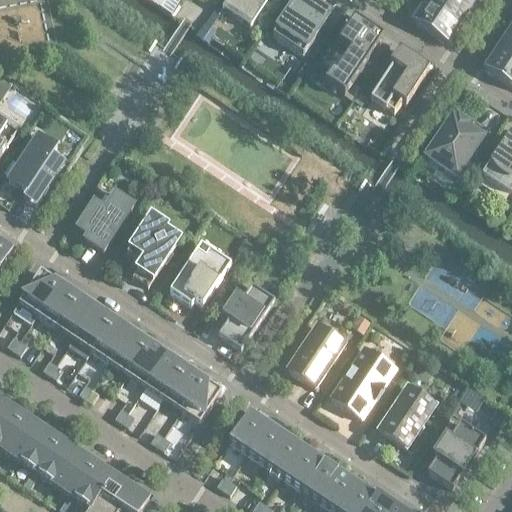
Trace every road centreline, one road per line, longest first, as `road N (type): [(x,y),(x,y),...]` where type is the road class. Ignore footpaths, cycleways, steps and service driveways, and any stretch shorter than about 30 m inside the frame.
road 1 (residential): [(0,228),(432,511)]
road 2 (residential): [(0,365),(222,511)]
road 3 (residential): [(353,0),(511,109)]
